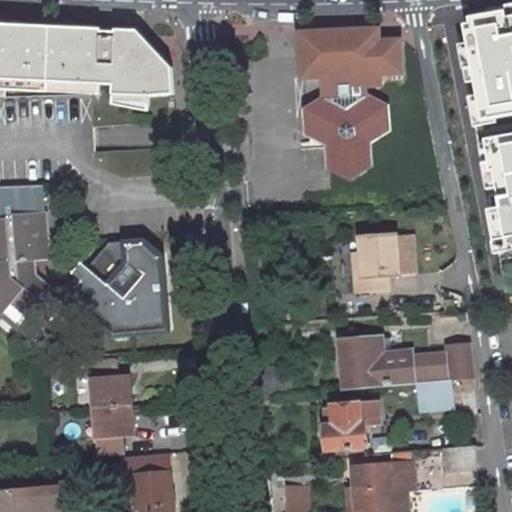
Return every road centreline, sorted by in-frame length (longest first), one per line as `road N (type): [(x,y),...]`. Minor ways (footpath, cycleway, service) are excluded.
road 1 (residential): [(498,511),(474,309),(419,0)]
road 2 (residential): [(240,511),(199,0)]
road 3 (unknown): [(0,150),(212,154)]
